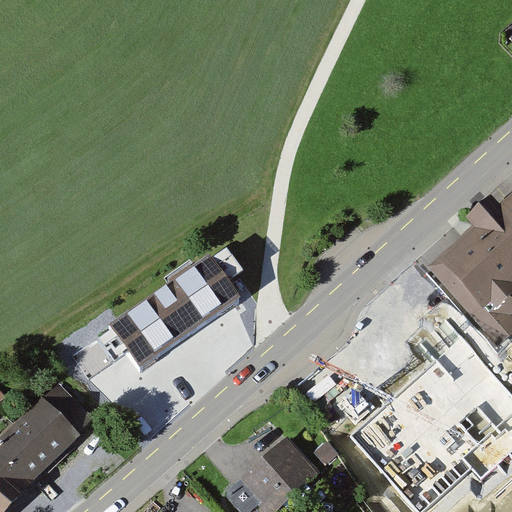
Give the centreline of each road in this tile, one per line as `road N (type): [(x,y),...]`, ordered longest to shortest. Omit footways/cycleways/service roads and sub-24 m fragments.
road 1 (unclassified): [(287,344),(272,327),(269,279),(286,176),(358,0)]
road 2 (secondary): [(511,146),(287,344)]
road 3 (secondary): [(287,344),(100,511)]
